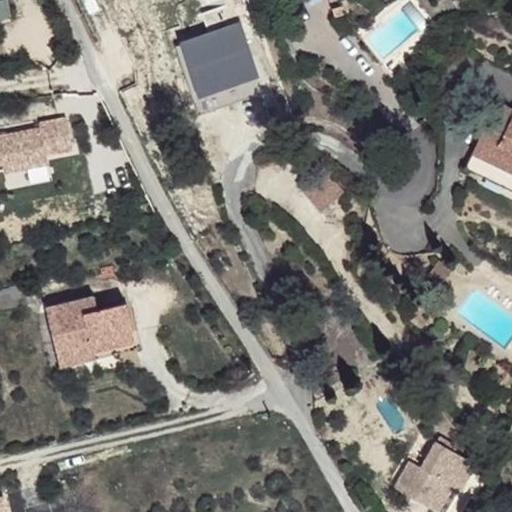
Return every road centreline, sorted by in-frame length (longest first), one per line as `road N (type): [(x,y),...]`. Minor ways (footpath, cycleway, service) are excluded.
road 1 (residential): [(279,384),(295,350),(236,208),(237,167),(271,137),(314,132),(390,197),(416,194),(425,164),(406,126)]
road 2 (unclassified): [(279,384),(196,258),(68,0)]
road 3 (unknown): [(279,384),(0,459)]
road 4 (unclassified): [(360,511),(279,384)]
